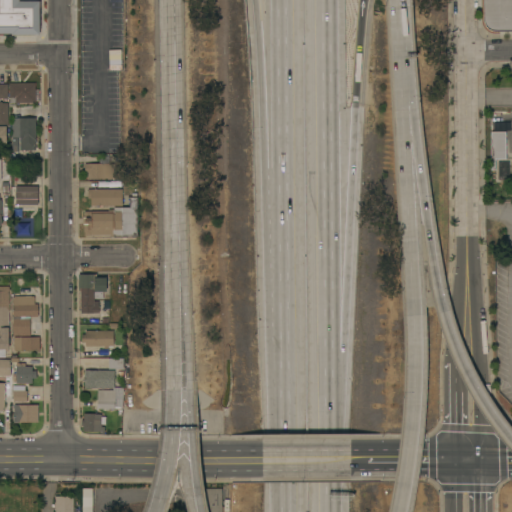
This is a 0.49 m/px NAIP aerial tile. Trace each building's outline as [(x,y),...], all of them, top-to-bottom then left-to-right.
[(0,0),(38,0),(38,34),(10,34),(10,33),(0,33),(0,0)] [(511,0),(511,31),(499,31),(499,33),(493,33),(489,32),(485,30),(483,27),(481,23),(481,18),(481,0),(511,0)] [(36,102),(10,103),(9,82),(35,82),(36,102)] [(8,98),(0,98),(0,83),(8,83),(8,98)] [(8,126),(7,126),(7,143),(0,143),(0,101),(2,101),(2,102),(8,102),(8,126)] [(36,149),(20,149),(20,137),(12,137),(12,117),(36,117),(36,149)] [(491,131),(506,131),(506,158),(495,158),(495,170),(491,170),(491,131)] [(88,178),(88,172),(85,172),(85,163),(100,163),(100,155),(109,155),(109,163),(114,163),(114,178),(88,178)] [(38,204),(16,204),(16,185),(38,186),(38,204)] [(122,205),(121,205),(91,205),(91,198),(88,198),(88,188),(122,188),(122,205)] [(137,235),(110,235),(110,234),(91,235),(85,235),(85,231),(83,231),(83,216),(84,216),(84,211),(108,211),(108,209),(114,209),(114,207),(130,207),(130,197),(137,197),(137,235)] [(95,274),(95,277),(105,277),(105,291),(101,291),(101,298),(93,298),(93,301),(97,301),(98,313),(79,313),(79,306),(79,288),(77,288),(77,274),(95,274)] [(0,286),(9,286),(9,288),(11,288),(11,291),(9,291),(10,311),(9,311),(9,349),(8,349),(8,350),(6,350),(6,349),(0,349),(0,286)] [(35,295),(35,303),(38,303),(38,316),(31,316),(31,318),(30,318),(30,335),(13,335),(13,296),(35,295)] [(114,345),(108,346),(108,347),(104,347),(104,346),(86,346),(86,342),(82,342),(82,334),(86,334),(86,330),(114,329),(114,345)] [(40,350),(14,350),(14,336),(40,336),(40,350)] [(0,358),(10,359),(10,363),(11,363),(10,375),(12,375),(11,385),(25,385),(24,390),(27,390),(27,401),(13,401),(13,391),(11,391),(11,393),(4,393),(5,376),(0,375),(0,382),(4,382),(4,409),(1,411),(0,411),(0,358)] [(123,369),(108,369),(108,358),(123,358),(123,369)] [(16,365),(16,362),(25,362),(25,366),(32,366),(32,370),(36,370),(36,377),(32,377),(32,383),(16,383),(16,365)] [(114,387),(122,387),(122,409),(114,409),(108,409),(108,410),(105,410),(105,409),(96,409),(97,390),(112,390),(112,388),(103,388),(103,389),(100,389),(100,388),(83,388),(83,382),(83,377),(84,377),(84,370),(114,370),(114,387)] [(37,422),(13,422),(13,405),(37,404),(37,422)] [(82,431),(82,425),(81,425),(81,420),(83,420),(83,413),(101,414),(100,416),(105,416),(105,424),(100,424),(100,426),(104,426),(104,431),(103,431),(103,433),(99,433),(99,431),(82,431)] [(93,511),(83,511),(83,487),(93,487),(93,511)] [(222,511),(205,511),(205,488),(222,488),(222,511)] [(73,511),(55,511),(55,496),(73,496),(73,511)]
